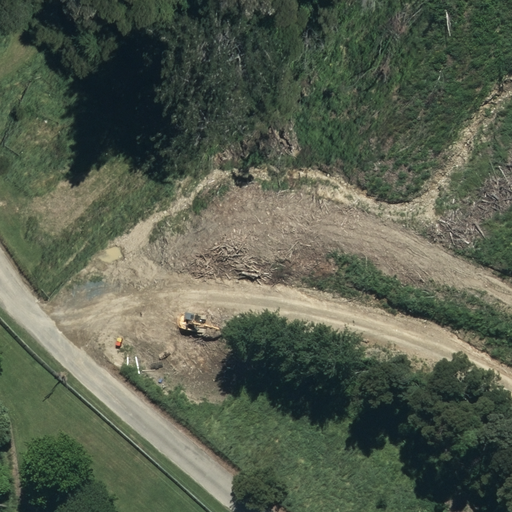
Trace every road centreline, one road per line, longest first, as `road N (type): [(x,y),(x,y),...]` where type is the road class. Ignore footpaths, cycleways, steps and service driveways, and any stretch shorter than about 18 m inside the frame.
road 1 (track): [(41,327),(92,296),(149,280),(209,281),(438,346),(511,382)]
road 2 (residential): [(0,277),(41,327),(256,511)]
